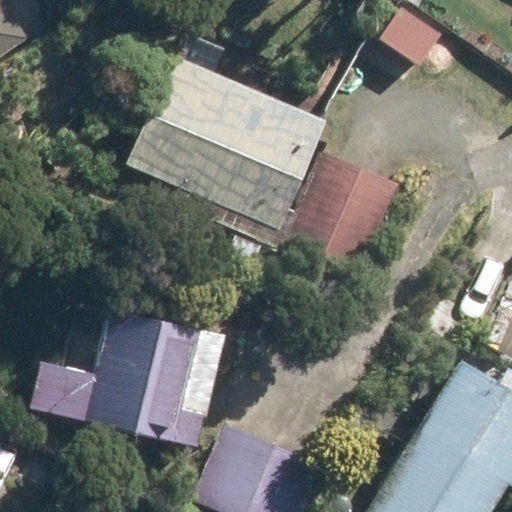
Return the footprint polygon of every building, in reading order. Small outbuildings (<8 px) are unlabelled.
[(0,0),(0,56),(25,38),(0,2),(0,0)] [(121,161),(271,226),(317,122),(167,55),(121,161)] [(391,181),(317,151),(282,239),(355,269),(391,181)] [(37,364),(27,408),(193,445),(219,332),(100,304),(85,375),(37,364)] [(454,355),(356,511),(478,511),(500,479),(507,483),(511,474),(511,372),(497,363),(489,376),(454,355)] [(219,429),(191,498),(225,511),(294,511),(312,466),(219,429)] [(27,452),(19,476),(43,485),(52,463),(27,452)]
